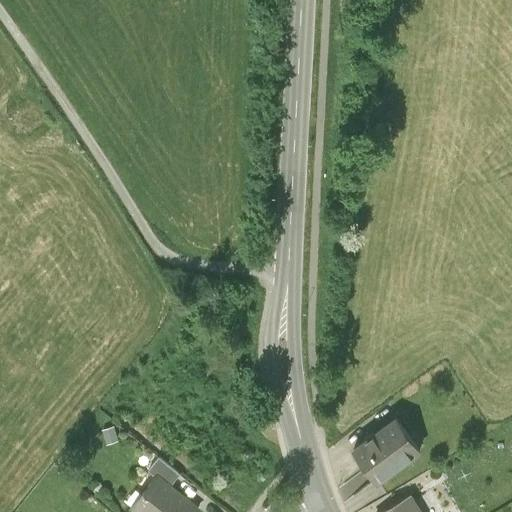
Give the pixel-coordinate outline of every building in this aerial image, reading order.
[(417,444),(394,415),(353,446),(375,475),(417,444)] [(102,431),(106,444),(118,441),(114,427),(102,431)] [(149,469),(158,475),(171,485),(178,475),(157,459),(149,469)] [(171,485),(158,475),(133,508),(137,511),(196,511),(200,508),(171,485)] [(418,511),(407,492),(376,509),(377,511),(418,511)]
